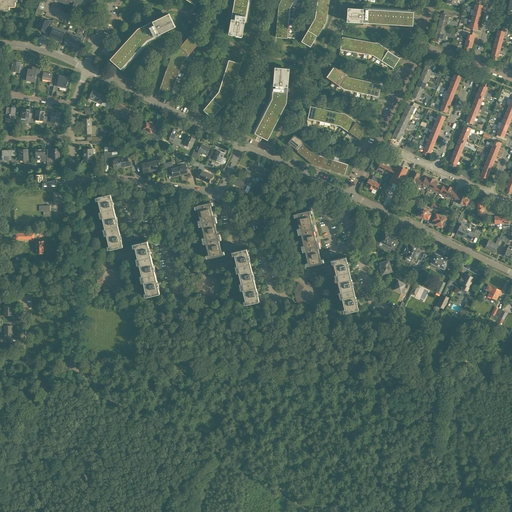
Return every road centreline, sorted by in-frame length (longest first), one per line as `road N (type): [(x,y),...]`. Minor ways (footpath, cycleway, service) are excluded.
road 1 (residential): [(331,269),(300,276),(274,296),(259,238),(234,240),(218,190)]
road 2 (unclassified): [(511,272),(350,195)]
road 3 (residential): [(232,261),(174,288),(143,182)]
road 4 (unclassified): [(242,143),(86,69)]
road 5 (residential): [(350,195),(344,215),(351,246),(371,300),(391,310)]
